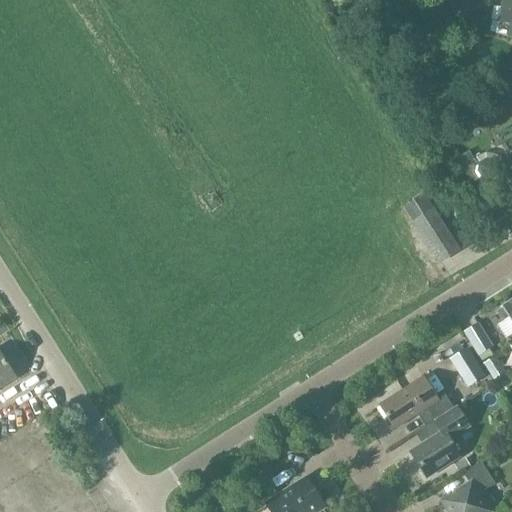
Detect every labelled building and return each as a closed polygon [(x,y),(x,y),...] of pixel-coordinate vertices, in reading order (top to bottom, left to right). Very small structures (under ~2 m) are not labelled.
[(511,0),(502,0),(495,35),(511,38),(511,0)] [(438,264),(459,251),(423,195),(402,207),(438,264)] [(511,301),(495,312),(502,322),(508,318),(511,324),(511,301)] [(477,323),(463,332),(478,356),(492,347),(477,323)] [(466,349),(449,361),(467,388),(484,377),(466,349)] [(0,386),(13,378),(0,357),(0,386)] [(432,422),(452,408),(444,396),(436,401),(422,378),(379,405),(394,429),(416,415),(424,427),(432,422)] [(455,407),(452,408),(432,422),(439,433),(409,453),(426,478),(459,457),(448,440),(469,427),(455,407)] [(45,511),(10,456),(0,462),(0,511),(45,511)] [(490,511),(479,494),(494,484),(480,462),(462,473),(468,484),(440,501),(447,511),(490,511)] [(315,511),(321,508),(304,481),(277,498),(269,485),(245,501),(252,511),(257,511),(267,506),(271,511),(315,511)]
